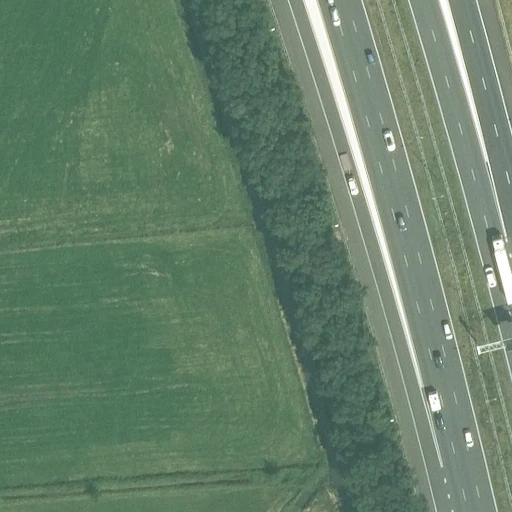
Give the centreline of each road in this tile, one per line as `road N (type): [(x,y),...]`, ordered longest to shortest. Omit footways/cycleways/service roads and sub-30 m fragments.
road 1 (motorway): [(294,0),(375,253),(464,464)]
road 2 (motorway): [(339,0),(464,464)]
road 3 (motorway): [(505,235),(426,0)]
road 4 (motorway): [(505,235),(456,0)]
